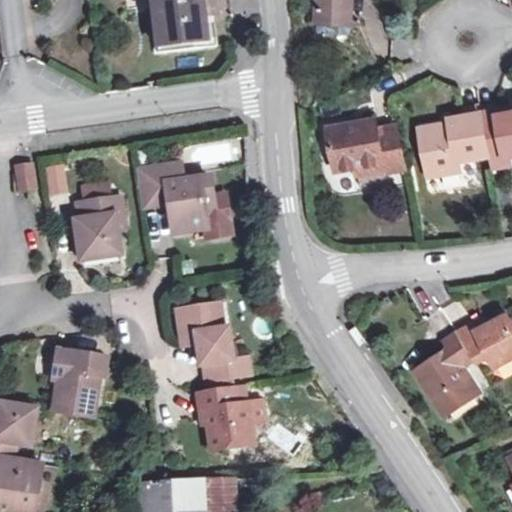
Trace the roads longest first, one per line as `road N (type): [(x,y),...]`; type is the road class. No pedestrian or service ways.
road 1 (residential): [(448,511),(301,282)]
road 2 (residential): [(274,90),(25,125)]
road 3 (residential): [(301,282),(511,250)]
road 4 (residential): [(3,129),(19,301),(0,318)]
road 5 (residential): [(301,282),(274,90)]
road 6 (residential): [(25,125),(11,0)]
